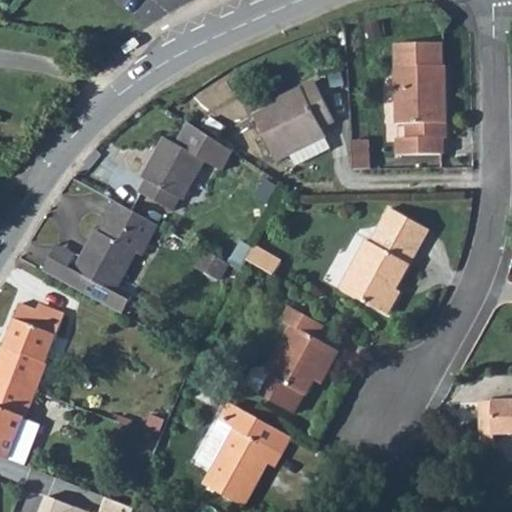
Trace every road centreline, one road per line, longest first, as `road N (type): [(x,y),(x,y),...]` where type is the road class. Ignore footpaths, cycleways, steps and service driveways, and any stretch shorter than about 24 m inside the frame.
road 1 (residential): [(490,0),(500,151),(488,254),(451,351),(390,413)]
road 2 (tertiary): [(299,0),(202,39),(114,105)]
road 3 (tertiary): [(114,105),(44,170),(0,243)]
road 4 (residential): [(0,58),(77,76),(114,105)]
